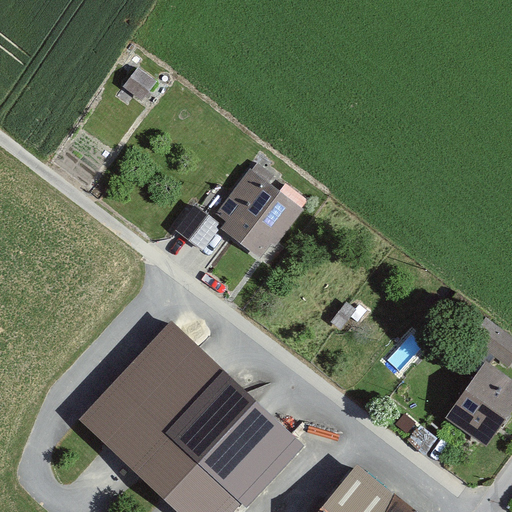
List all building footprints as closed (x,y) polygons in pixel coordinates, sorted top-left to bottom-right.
[(157,82),(138,67),(123,87),(142,102),(157,82)] [(274,175),(253,159),(212,212),(222,220),(217,228),(258,260),(300,207),(268,183),(274,175)] [(222,220),(212,212),(194,198),(172,226),(201,248),(217,228),(222,220)] [(166,317),(71,422),(172,511),(238,511),(304,439),(166,317)] [(511,360),(511,337),(482,317),(468,336),(509,365),(511,360)] [(511,411),(511,386),(483,365),(442,419),(483,450),(511,411)] [(416,511),(357,465),(317,511),(416,511)]
